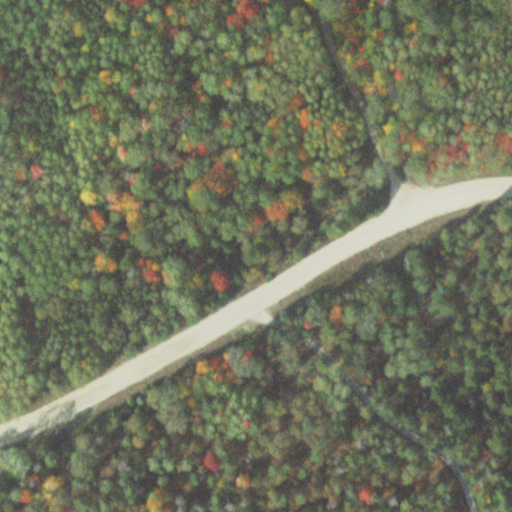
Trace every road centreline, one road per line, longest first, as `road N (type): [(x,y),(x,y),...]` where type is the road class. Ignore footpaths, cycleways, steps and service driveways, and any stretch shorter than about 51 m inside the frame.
road 1 (residential): [(0,434),(73,406),(237,317),(380,226),(453,194),(511,183)]
road 2 (track): [(336,0),(341,48),(416,210)]
